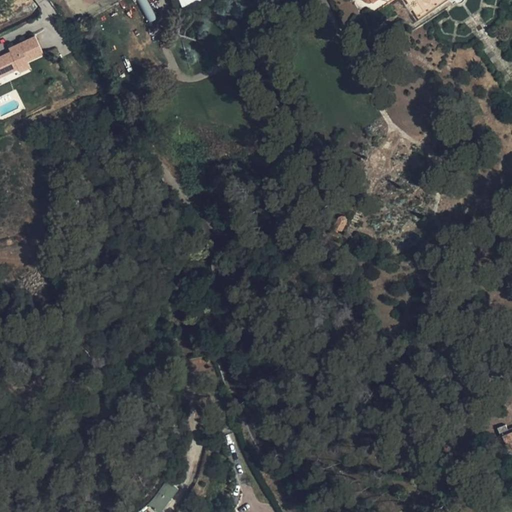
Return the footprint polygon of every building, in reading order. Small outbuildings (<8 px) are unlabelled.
[(10,52),(0,56),(0,74),(10,70),(11,72),(11,73),(17,70),(12,61),(21,56),(25,63),(44,53),(35,36),(9,48),(10,52)] [(12,61),(17,70),(19,74),(28,69),(25,63),(21,56),(12,61)] [(337,215),(331,226),(340,230),(346,219),(347,218),(346,217),(346,216),(345,215),(344,214),(342,213),(341,213),(339,213),(338,214),(337,215)] [(340,230),(331,226),(330,229),(338,234),(340,230)] [(511,434),(502,439),(508,454),(511,452),(511,434)] [(189,462),(177,457),(169,476),(182,481),(189,462)] [(168,481),(149,505),(157,511),(160,511),(178,489),(168,481)]
